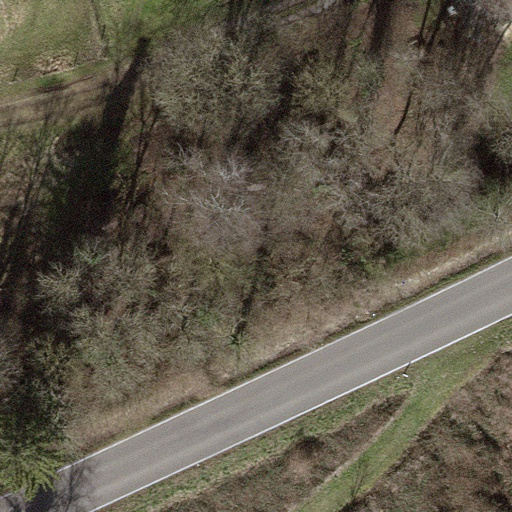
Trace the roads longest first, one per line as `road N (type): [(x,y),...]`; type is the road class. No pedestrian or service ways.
road 1 (tertiary): [(33,511),(511,285)]
road 2 (track): [(0,108),(79,91),(323,0)]
road 3 (track): [(468,308),(397,438),(310,511)]
